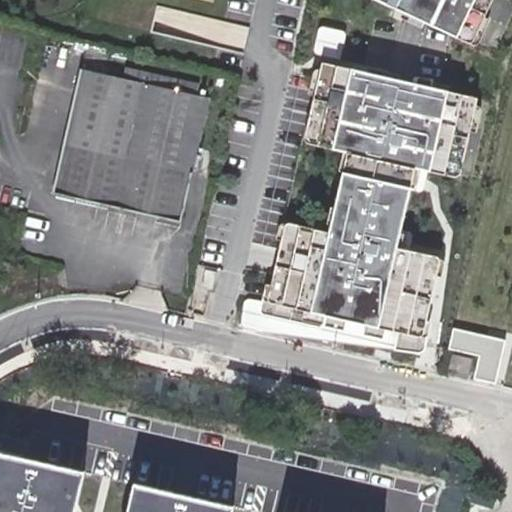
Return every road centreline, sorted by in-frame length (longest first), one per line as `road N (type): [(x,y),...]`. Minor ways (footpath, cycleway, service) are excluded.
road 1 (unclassified): [(511,424),(138,345),(72,338),(0,360)]
road 2 (unknown): [(411,403),(507,101)]
